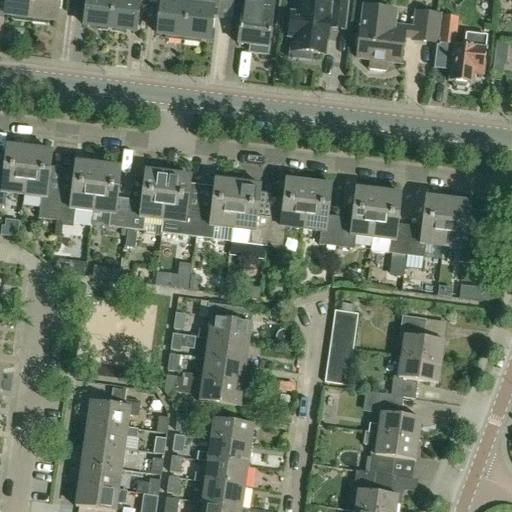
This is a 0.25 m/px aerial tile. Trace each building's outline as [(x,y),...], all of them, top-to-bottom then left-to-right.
[(12,22),(29,24),(32,0),(5,0),(4,17),(11,18),(12,22)] [(32,0),(29,24),(47,26),(49,23),(56,23),(58,0),(32,0)] [(86,0),(83,26),(109,30),(112,0),(86,0)] [(148,3),(148,0),(127,0),(123,0),(112,0),(109,30),(135,33),(138,5),(146,6),(148,3)] [(187,6),(182,43),(200,45),(202,41),(209,42),(213,9),(217,10),(218,0),(204,0),(204,8),(187,6)] [(248,54),(266,56),(273,0),(261,0),(261,2),(243,0),(242,0),(237,45),(249,47),(248,54)] [(344,30),(347,0),(329,0),(329,7),(297,3),(295,16),(291,15),(288,39),(292,39),(290,58),(309,60),(309,54),(325,56),(328,28),(344,30)] [(160,5),(157,35),(164,36),(165,41),(182,43),(187,6),(162,3),(161,3),(160,5)] [(411,42),(435,45),(439,16),(415,13),(413,29),(392,27),(394,13),(362,9),(356,60),(370,62),(369,70),(385,72),(386,64),(400,65),(403,39),(412,40),(411,42)] [(437,47),(434,70),(450,72),(449,83),(455,84),(456,87),(463,88),(466,85),(471,86),(472,75),(482,76),(485,50),(487,37),(480,36),(465,34),(463,48),(454,47),(457,19),(442,17),(439,45),(439,47),(437,47)] [(494,75),(505,75),(505,67),(495,66),(494,75)] [(23,198),(29,150),(6,147),(2,177),(0,177),(0,208),(4,209),(5,196),(23,198)] [(53,153),(29,150),(23,198),(41,200),(38,221),(55,223),(59,192),(48,191),(53,153)] [(75,212),(91,214),(97,166),(74,164),(71,194),(59,192),(55,223),(73,225),(75,212)] [(97,166),(91,214),(110,216),(108,229),(125,231),(128,201),(117,199),(121,169),(97,166)] [(145,221),(161,223),(167,175),(145,172),(141,202),(128,201),(125,231),(143,234),(145,221)] [(195,239),(198,209),(187,208),(191,178),(167,175),(161,223),(180,225),(178,237),(195,239)] [(213,242),(230,243),(237,184),(214,181),(210,211),(198,209),(195,239),(213,242)] [(280,220),(268,218),(264,248),(283,250),(285,229),(302,231),(308,184),(285,181),(280,220)] [(237,184),(230,243),(231,243),(231,244),(248,246),(264,248),(268,218),(256,217),(260,186),(237,184)] [(318,245),(336,248),(339,218),(328,217),(332,187),(308,184),(302,231),(319,233),(318,245)] [(339,218),(336,248),(353,250),(354,237),(371,239),(370,252),(371,252),(378,192),(355,190),(351,220),(339,218)] [(371,252),(406,257),(409,226),(398,225),(402,195),(378,192),(371,252)] [(442,248),(448,201),(425,198),(422,228),(409,226),(406,257),(423,259),(441,261),(442,248)] [(471,204),(448,201),(442,248),(459,250),(458,263),(476,265),(480,235),(467,233),(471,204)] [(73,276),(84,278),(85,265),(75,264),(73,276)] [(108,281),(118,282),(120,271),(110,270),(108,281)] [(480,289),(492,290),(494,275),(482,274),(480,289)] [(198,292),(200,277),(191,277),(190,292),(198,292)] [(248,286),(247,299),(249,299),(259,301),(261,287),(248,286)] [(210,320),(208,332),(198,331),(197,340),(207,341),(248,346),(251,324),(248,324),(250,311),(207,305),(205,319),(210,320)] [(335,312),(333,324),(356,327),(357,315),(335,312)] [(175,315),(172,331),(183,333),(186,316),(175,315)] [(401,359),(441,364),(444,343),(423,340),(426,322),(403,318),(400,338),(404,339),(401,359)] [(354,339),(356,327),(333,324),(331,336),(354,339)] [(172,335),(169,352),(180,353),(183,336),(172,335)] [(331,336),(329,348),(352,352),(354,339),(331,336)] [(207,341),(205,354),(199,353),(198,359),(204,361),(204,362),(245,367),(248,346),(207,341)] [(328,360),(351,364),(352,352),(329,348),(328,360)] [(169,356),(166,373),(177,374),(180,357),(169,356)] [(394,378),(391,398),(403,399),(415,401),(417,383),(438,386),(441,364),(401,359),(398,379),(394,378)] [(349,376),(351,364),(328,360),(326,372),(349,376)] [(191,381),(201,382),(201,383),(242,388),(245,367),(204,362),(203,374),(192,373),(191,381)] [(347,388),(349,376),(326,372),(324,384),(347,388)] [(166,377),(163,393),(174,395),(177,378),(166,377)] [(201,383),(198,403),(239,409),(242,388),(201,383)] [(378,436),(417,441),(420,421),(400,418),(403,399),(391,398),(379,396),(376,415),(381,416),(379,426),(370,425),(368,434),(378,436)] [(89,404),(86,425),(126,430),(128,417),(138,418),(140,403),(125,402),(124,408),(89,404)] [(177,416),(174,432),(186,433),(188,417),(177,416)] [(167,436),(169,420),(158,418),(156,435),(167,436)] [(213,421),(210,443),(250,448),(253,427),(213,421)] [(126,430),(86,425),(83,446),(123,452),(125,438),(136,439),(137,431),(126,430)] [(417,441),(378,436),(368,434),(365,434),(363,446),(376,448),(375,456),(370,455),(367,475),(379,476),(391,478),(394,459),(414,462),(417,441)] [(174,437),(171,453),(183,455),(185,438),(174,437)] [(164,457),(166,441),(155,439),(153,456),(164,457)] [(207,463),(247,468),(250,448),(210,443),(209,455),(197,453),(196,463),(207,464),(207,463)] [(123,452),(83,446),(80,466),(120,472),(123,452)] [(171,458),(168,474),(180,475),(182,459),(171,458)] [(160,478),(163,462),(152,460),(150,477),(160,478)] [(207,463),(207,464),(206,476),(194,474),(192,483),(204,485),(204,484),(244,489),(247,468),(207,463)] [(80,466),(77,486),(126,494),(126,493),(117,492),(120,472),(80,466)] [(357,493),(354,511),(395,511),(397,498),(377,495),(379,476),(367,475),(356,473),(353,493),(357,493)] [(168,479),(165,495),(177,496),(179,480),(168,479)] [(157,499),(160,483),(149,481),(147,498),(157,499)] [(204,484),(204,485),(201,505),(241,510),(244,489),(204,484)] [(126,494),(77,486),(74,508),(100,511),(114,511),(116,505),(124,506),(126,494)] [(165,499),(162,511),(174,511),(176,500),(165,499)] [(142,500),(140,511),(155,511),(157,502),(142,500)]
